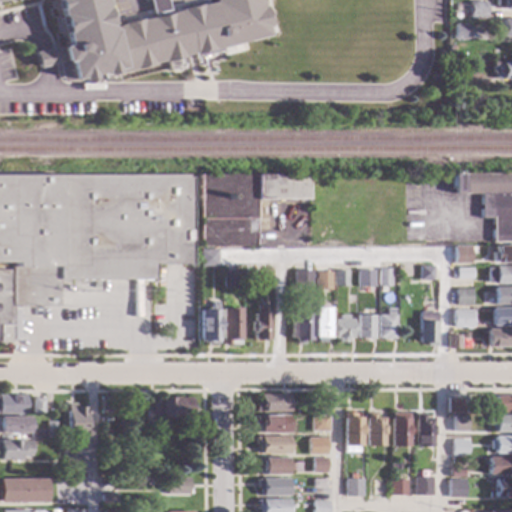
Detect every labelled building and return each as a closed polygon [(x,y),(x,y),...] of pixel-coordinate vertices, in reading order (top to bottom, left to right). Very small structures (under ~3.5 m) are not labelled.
[(256,0),(259,9),(261,8),(266,29),(264,30),(265,33),(266,39),(218,50),(219,53),(191,59),(190,56),(113,76),(112,74),(108,75),(109,78),(97,80),(96,77),(85,80),(86,83),(74,85),(73,83),(65,84),(64,82),(59,83),(51,50),(59,48),(47,0),(8,0),(0,2),(0,0),(94,0),(102,31),(116,28),(115,27),(136,22),(136,23),(177,13),(176,11),(197,6),(197,8),(211,5),(209,0),(256,0)] [(164,12),(161,0),(144,0),(148,15),(164,12)] [(511,0),(511,10),(498,10),(498,7),(493,7),(493,0),(511,0)] [(483,19),(466,19),(466,18),(452,18),(452,5),(466,5),(466,1),(483,2),(483,19)] [(511,37),(497,37),(497,35),(493,35),(493,31),(491,31),(491,26),(498,26),(498,20),(511,20),(511,37)] [(466,25),(465,40),(450,40),(450,24),(466,25)] [(29,53),(32,69),(55,64),(52,48),(29,53)] [(511,80),(491,80),(491,74),(489,74),(489,63),(511,63),(511,80)] [(511,242),(488,242),(488,218),(476,218),(476,194),(449,194),(449,175),(511,175),(511,242)] [(187,178),(190,178),(191,265),(153,265),(153,280),(57,281),(57,307),(10,307),(10,267),(0,267),(0,176),(187,176),(187,178)] [(306,200),(253,200),(253,247),(197,247),(198,219),(197,219),(197,176),(306,176),(306,200)] [(511,264),(489,264),(489,253),(491,253),(492,245),(511,245),(511,264)] [(465,261),(450,261),(450,247),(465,247),(465,261)] [(217,267),(199,267),(199,251),(217,251),(217,267)] [(511,284),(484,284),(484,268),(491,268),(491,266),(511,266),(511,284)] [(431,280),(418,281),(418,267),(430,267),(431,280)] [(470,279),(454,279),(454,269),(470,269),(470,279)] [(10,343),(0,343),(0,270),(9,270),(10,343)] [(388,286),(377,287),(377,270),(388,270),(388,286)] [(263,285),(254,285),(254,271),(263,271),(263,285)] [(310,286),(292,287),(292,271),(310,271),(310,286)] [(346,286),(332,287),(331,271),(345,271),(346,286)] [(372,287),(355,287),(355,271),(372,271),(372,287)] [(238,288),(222,288),(222,272),(238,272),(238,288)] [(329,291),(313,290),(313,272),(329,273),(329,291)] [(511,305),(491,305),(491,287),(511,287),(511,305)] [(469,306),(453,306),(453,289),(469,289),(469,306)] [(217,345),(206,344),(206,342),(199,342),(199,310),(210,310),(210,302),(217,302),(217,345)] [(267,306),(267,339),(253,339),(253,332),(251,332),(251,322),(252,323),(252,313),(256,313),(256,306),(267,306)] [(327,338),(324,338),(324,343),(315,343),(315,339),(310,339),(310,319),(312,319),(312,308),(327,308),(327,338)] [(511,327),(490,327),(490,308),(511,308),(511,327)] [(240,340),(240,346),(222,346),(222,309),(241,309),(240,340)] [(300,314),(309,314),(310,341),(303,341),(303,344),(296,344),(296,341),(294,341),(294,338),(291,338),(291,309),(300,309),(300,314)] [(392,315),(393,340),(382,340),(382,339),(375,339),(375,315),(384,315),(384,309),(392,309),(392,315)] [(469,328),(451,328),(451,311),(470,311),(469,328)] [(435,346),(424,346),(424,343),(416,343),(416,322),(417,322),(417,313),(435,313),(435,346)] [(346,320),(350,320),(350,339),(346,339),(346,343),(336,343),(336,339),(331,339),(331,320),(338,320),(338,315),(346,315),(346,320)] [(371,338),(354,338),(354,316),(371,316),(371,338)] [(511,348),(485,348),(485,330),(511,330),(511,348)] [(460,349),(447,349),(447,335),(460,336),(460,349)] [(288,413),(255,413),(255,404),(259,404),(259,397),(260,397),(260,395),(288,395),(288,413)] [(25,414),(0,414),(0,396),(24,396),(25,414)] [(511,413),(493,413),(493,396),(511,396),(511,413)] [(117,415),(100,415),(100,397),(116,397),(117,415)] [(188,418),(153,419),(153,403),(156,403),(156,398),(188,397),(188,418)] [(43,414),(33,414),(32,399),(42,399),(43,414)] [(328,414),(312,414),(313,399),(329,399),(328,414)] [(460,413),(446,413),(446,399),(460,399),(460,413)] [(74,407),(85,407),(86,438),(73,438),(73,436),(67,436),(66,404),(74,404),(74,407)] [(351,418),(361,418),(360,446),(342,446),(343,413),(351,414),(351,418)] [(374,418),(383,418),(382,447),(364,446),(365,413),(374,414),(374,418)] [(407,447),(389,447),(389,413),(408,414),(407,447)] [(423,419),(432,419),(431,447),(413,447),(414,414),(423,414),(423,419)] [(511,433),(493,433),(493,430),(489,430),(489,419),(493,419),(493,415),(511,415),(511,433)] [(288,417),(288,434),(260,434),(260,432),(259,432),(259,425),(256,425),(256,417),(260,417),(260,416),(288,417)] [(328,417),(328,432),(311,432),(311,417),(328,417)] [(452,432),(466,432),(466,417),(451,417),(452,432)] [(27,433),(0,433),(0,418),(26,418),(27,433)] [(56,439),(46,439),(46,422),(56,422),(56,439)] [(45,440),(29,440),(29,431),(44,431),(45,440)] [(288,437),(288,454),(260,454),(260,453),(259,453),(259,446),(256,446),(256,437),(288,437)] [(511,453),(492,453),(492,450),(488,450),(488,441),(492,441),(492,437),(511,437),(511,453)] [(325,454),(309,454),(309,439),(325,439),(325,454)] [(467,456),(451,456),(451,440),(467,441),(467,456)] [(19,443),(30,442),(31,457),(28,457),(28,458),(0,458),(0,441),(19,441),(19,443)] [(81,473),(63,474),(63,455),(81,455),(81,473)] [(511,475),(487,475),(487,457),(511,457),(511,475)] [(287,465),(290,465),(290,471),(287,471),(287,475),(259,475),(259,469),(257,469),(257,458),(287,459),(287,465)] [(326,459),(326,474),(311,474),(311,459),(326,459)] [(462,470),(469,470),(469,477),(462,477),(462,478),(449,478),(449,469),(462,469),(462,470)] [(189,494),(166,495),(166,491),(162,491),(162,484),(165,484),(165,479),(188,478),(189,494)] [(432,496),(413,496),(413,479),(431,478),(432,496)] [(44,502),(23,503),(24,505),(18,505),(17,503),(0,503),(0,479),(44,479),(44,502)] [(287,480),(287,496),(260,496),(260,490),(257,490),(257,479),(287,480)] [(362,497),(345,497),(345,480),(362,479),(362,497)] [(511,498),(493,498),(494,479),(511,479),(511,498)] [(326,495),(314,495),(314,488),(312,488),(312,480),(326,480),(326,495)] [(464,498),(447,498),(447,480),(464,480),(464,498)] [(386,496),(371,496),(371,481),(386,481),(386,496)] [(405,496),(389,496),(389,481),(405,481),(405,496)] [(117,504),(101,504),(101,493),(117,493),(117,504)] [(288,511),(260,511),(260,510),(257,510),(257,501),(261,501),(261,500),(288,500),(288,511)] [(329,502),(329,511),(312,511),(312,502),(329,502)]
